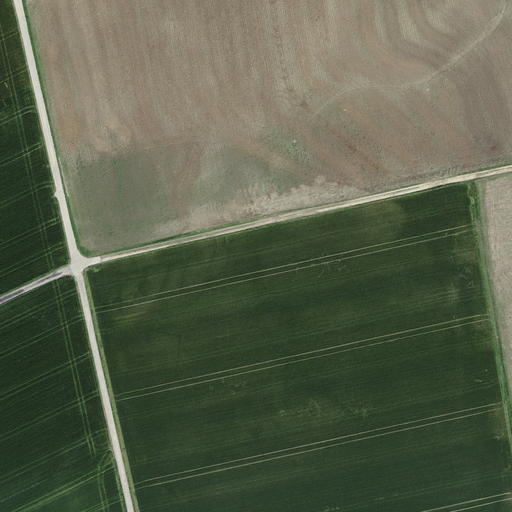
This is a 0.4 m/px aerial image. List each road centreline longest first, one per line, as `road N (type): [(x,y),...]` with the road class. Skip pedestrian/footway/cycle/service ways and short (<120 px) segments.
road 1 (track): [(130,511),(18,0)]
road 2 (track): [(511,168),(99,259)]
road 3 (track): [(511,442),(467,178)]
